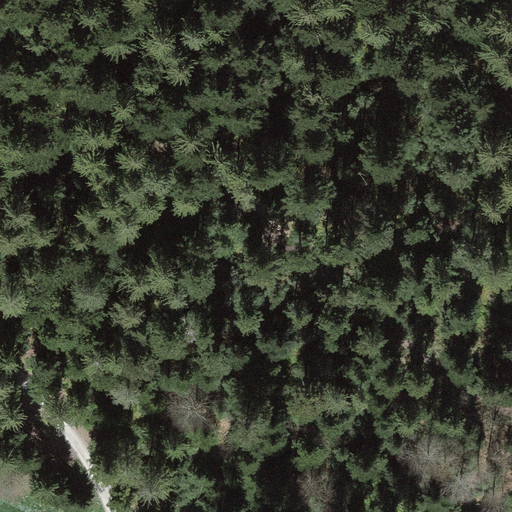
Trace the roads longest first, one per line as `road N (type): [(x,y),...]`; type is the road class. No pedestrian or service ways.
road 1 (track): [(0,55),(319,275),(511,392)]
road 2 (track): [(0,357),(104,511)]
